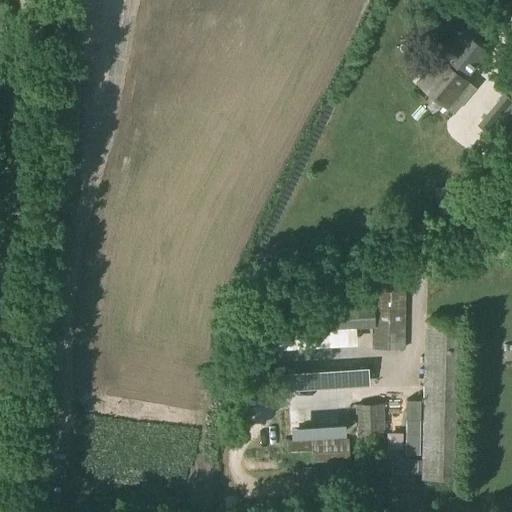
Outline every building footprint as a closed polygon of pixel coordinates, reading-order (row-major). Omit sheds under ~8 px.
[(437,56),(418,79),(451,107),(465,90),(457,83),(485,50),(464,32),(442,60),(437,56)] [(511,100),(504,94),(479,125),(511,152),(511,100)] [(374,112),(372,121),(395,126),(397,116),(374,112)] [(314,191),(293,180),(274,214),(295,223),(314,191)] [(457,187),(435,189),(438,214),(460,211),(457,187)] [(373,296),(249,303),(251,332),(372,326),(372,348),(403,348),(404,262),(373,262),(373,296)] [(423,400),(420,479),(461,480),(465,321),(425,320),(423,400)] [(280,377),(238,382),(240,395),(281,390),(280,377)] [(381,404),(351,406),(353,455),(384,454),(381,404)] [(348,440),(286,441),(286,452),(311,452),(311,461),(348,460),(348,440)]
